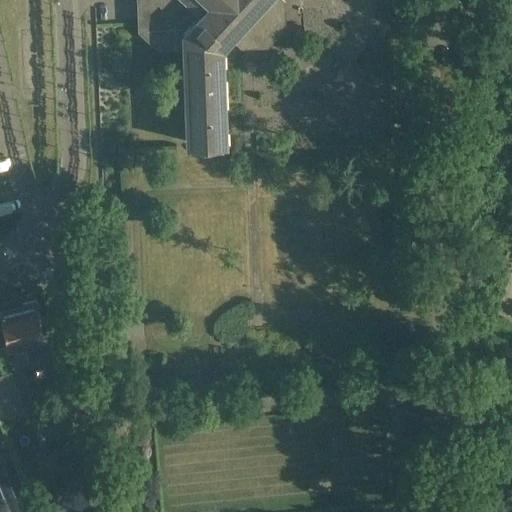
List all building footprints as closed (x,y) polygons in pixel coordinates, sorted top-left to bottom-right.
[(147,0),(148,1),(140,2),(141,29),(160,46),(185,45),(188,142),(225,141),(222,43),(234,31),(244,40),(265,39),(280,24),(279,2),(276,0),(147,0)] [(0,313),(5,332),(8,345),(33,339),(39,365),(56,361),(45,318),(41,319),(36,300),(23,303),(24,307),(0,313)] [(129,382),(129,365),(108,366),(109,383),(129,382)] [(10,371),(0,375),(0,409),(1,409),(13,405),(21,401),(10,371)] [(67,394),(67,381),(45,380),(45,392),(67,394)]
